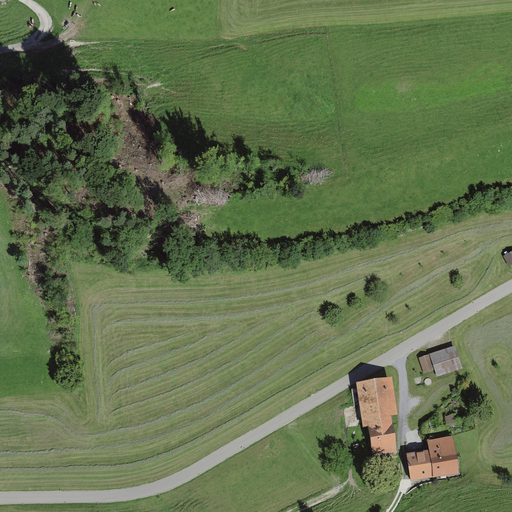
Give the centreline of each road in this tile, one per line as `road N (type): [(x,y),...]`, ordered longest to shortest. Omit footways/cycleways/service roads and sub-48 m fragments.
road 1 (unclassified): [(0,497),(130,494),(185,477),(511,286)]
road 2 (track): [(401,350),(400,489),(389,511)]
